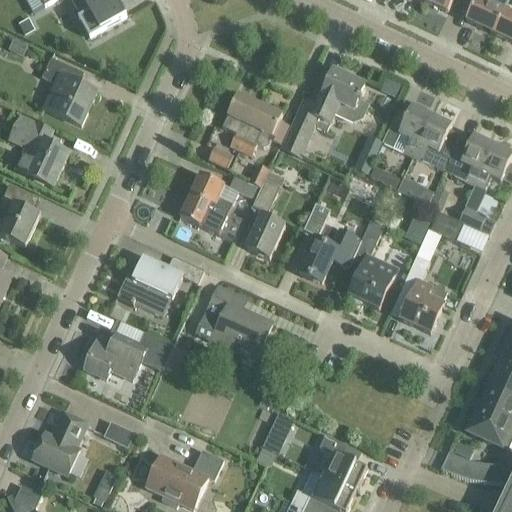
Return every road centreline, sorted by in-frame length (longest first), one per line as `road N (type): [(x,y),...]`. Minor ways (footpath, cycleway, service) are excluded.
road 1 (residential): [(442,375),(92,216)]
road 2 (residential): [(92,216),(162,75),(164,0)]
road 3 (residential): [(511,105),(310,0)]
road 4 (residential): [(0,414),(92,216)]
road 5 (residential): [(442,375),(511,231)]
road 6 (residential): [(380,511),(442,375)]
